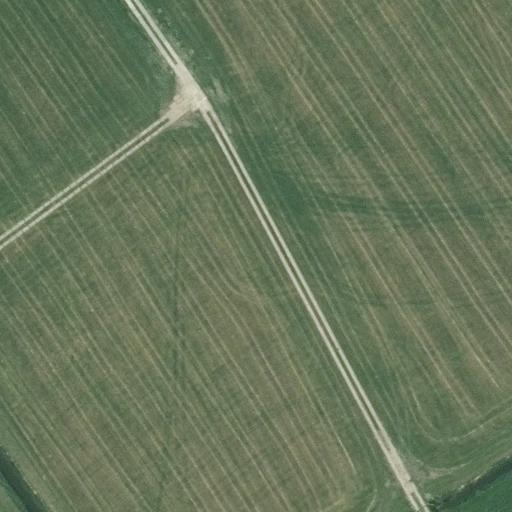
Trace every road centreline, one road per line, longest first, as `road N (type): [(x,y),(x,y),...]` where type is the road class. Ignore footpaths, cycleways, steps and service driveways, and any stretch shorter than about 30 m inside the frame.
road 1 (track): [(194,98),(327,329),(418,511)]
road 2 (track): [(126,0),(194,98),(0,244)]
